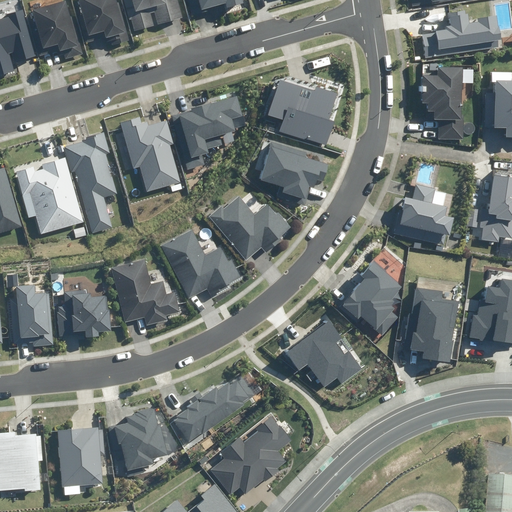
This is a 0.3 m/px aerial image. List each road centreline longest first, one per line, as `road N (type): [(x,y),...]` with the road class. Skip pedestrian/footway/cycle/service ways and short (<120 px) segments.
road 1 (residential): [(0,381),(160,360),(228,332),(313,258),(354,202),(371,156),(381,101),(375,9)]
road 2 (residential): [(375,9),(0,111)]
road 3 (secondary): [(297,511),(402,417),(511,395)]
